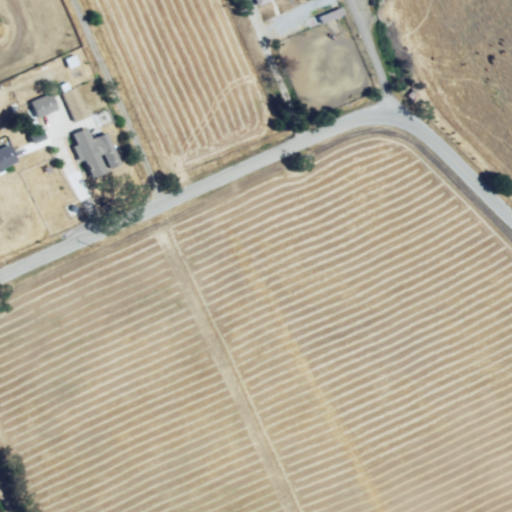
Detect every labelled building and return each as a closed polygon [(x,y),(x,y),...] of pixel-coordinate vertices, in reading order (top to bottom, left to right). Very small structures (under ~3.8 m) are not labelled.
[(57,94),(71,89),(82,119),(68,124),(57,94)] [(25,102),(46,95),(53,113),(32,121),(25,102)] [(70,135),(73,145),(67,148),(73,165),(80,161),(86,178),(99,170),(93,155),(97,153),(103,170),(115,163),(103,132),(88,140),(83,127),(70,135)] [(29,144),(43,138),(40,130),(26,135),(29,144)] [(0,146),(0,168),(14,162),(6,143),(0,146)]
